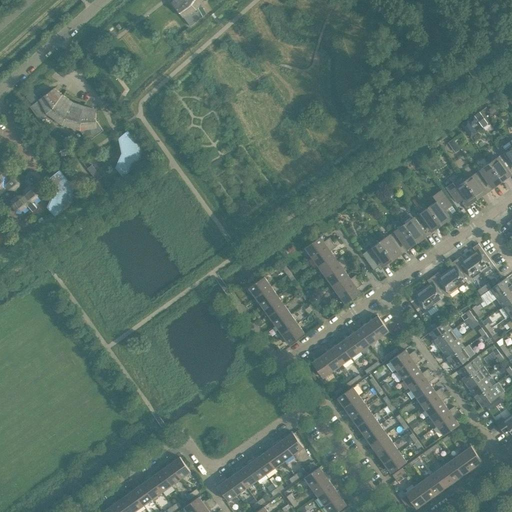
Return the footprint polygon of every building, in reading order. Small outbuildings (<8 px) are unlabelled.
[(173,0),(172,3),(176,9),(178,12),(183,17),(190,26),(203,17),(202,16),(198,7),(202,0),(173,0)] [(96,120),(96,109),(73,102),(54,88),(39,99),(40,99),(30,107),(39,119),(40,119),(48,114),(62,124),(78,129),(88,139),(89,140),(90,140),(102,131),(103,130),(96,120)] [(32,105),(38,100),(33,92),(26,97),(32,105)] [(493,106),(488,110),(489,112),(491,114),(496,111),(494,108),(493,106)] [(482,116),(477,120),(478,121),(482,127),(482,128),(488,124),(483,116),(482,116)] [(468,121),(462,125),(465,129),(471,137),(477,133),(471,126),(471,125),(468,121)] [(135,152),(141,148),(127,131),(118,138),(120,146),(125,151),(124,155),(119,160),(115,167),(118,171),(123,177),(140,162),(136,158),(135,156),(135,152)] [(511,143),(510,141),(498,150),(501,155),(508,163),(507,163),(511,169),(511,143)] [(511,175),(511,169),(507,163),(508,163),(501,155),(489,163),(501,179),(507,175),(509,178),(511,175)] [(437,158),(432,161),(437,168),(442,165),(437,158)] [(501,179),(489,163),(477,172),(490,191),(496,186),(494,184),(501,179)] [(40,183),(40,177),(37,172),(31,171),(26,175),(26,177),(18,176),(17,177),(16,176),(15,176),(10,175),(11,172),(7,168),(4,168),(0,171),(0,194),(8,204),(12,205),(15,208),(16,209),(22,210),(23,209),(24,208),(26,207),(27,206),(29,206),(30,208),(33,211),(36,208),(37,208),(33,203),(33,201),(38,197),(39,191),(35,186),(40,183)] [(51,199),(48,206),(51,210),(55,216),(73,202),(69,198),(68,196),(68,192),(74,187),(60,170),(51,177),(53,185),(57,191),(57,195),(51,199)] [(490,191),(477,172),(465,181),(476,197),(482,192),(484,195),(490,191)] [(476,197),(465,181),(464,181),(460,176),(447,186),(457,201),(459,199),(466,208),(472,204),(470,201),(476,197)] [(85,186),(89,192),(94,199),(105,192),(100,184),(97,179),(85,186)] [(442,190),(437,193),(433,196),(436,201),(428,207),(440,223),(446,218),(448,221),(454,217),(448,208),(452,205),(442,190)] [(440,223),(428,207),(416,215),(430,234),(436,230),(434,227),(440,223)] [(430,234),(416,215),(413,218),(410,213),(404,217),(407,222),(404,224),(415,240),(422,236),(423,238),(430,234)] [(415,240),(404,224),(392,233),(405,252),(411,247),(409,245),(415,240)] [(350,227),(347,230),(352,237),(356,234),(350,227)] [(405,252),(392,233),(380,242),(391,258),(397,253),(399,256),(405,252)] [(320,236),(305,247),(312,257),(333,242),(329,238),(326,240),(327,242),(325,243),(320,236)] [(334,255),(331,251),(329,249),(331,248),(332,249),(336,247),(333,242),(312,257),(318,266),(334,255)] [(391,258),(380,242),(362,254),(374,270),(379,266),(381,269),(387,265),(385,262),(391,258)] [(494,266),(478,243),(473,247),(475,251),(469,255),(481,271),(489,265),(491,268),(494,266)] [(325,276),(346,261),(343,256),(339,259),(340,260),(338,262),(334,255),(318,266),(325,276)] [(481,271),(469,255),(463,260),(461,256),(455,260),(471,282),(474,280),(472,277),(481,271)] [(471,282),(455,260),(450,264),(452,267),(446,271),(458,288),(466,282),(468,285),(471,282)] [(347,274),(344,269),(343,267),(344,266),(346,268),(349,265),(346,261),(325,276),(332,285),(347,274)] [(458,288),(446,271),(440,276),(438,272),(432,276),(449,299),(452,296),(450,294),(458,288)] [(338,294),(359,279),(356,275),(352,277),(354,279),(352,280),(347,274),(332,285),(338,294)] [(255,297),(271,286),(264,276),(249,288),(255,297)] [(449,299),(432,276),(427,280),(430,283),(424,288),(435,304),(443,298),(446,301),(449,299)] [(497,298),(511,286),(511,285),(506,277),(490,289),(497,298)] [(361,293),(357,288),(356,286),(358,285),(359,286),(362,284),(359,279),(338,294),(345,304),(361,293)] [(304,291),(299,284),(296,287),(300,293),(304,291)] [(262,307),(278,295),(271,286),(255,297),(262,307)] [(503,307),(511,300),(511,286),(497,298),(503,307)] [(435,304),(424,288),(418,292),(415,289),(409,293),(412,296),(423,312),(426,315),(429,313),(427,310),(435,304)] [(269,316),(284,305),(278,295),(262,307),(269,316)] [(412,296),(409,298),(420,315),(423,312),(412,296)] [(509,316),(511,313),(511,300),(503,307),(509,316)] [(317,309),(312,303),(309,305),(314,312),(317,309)] [(275,325),(291,314),(284,305),(269,316),(275,325)] [(282,334),(298,323),(291,314),(275,325),(282,334)] [(389,331),(378,315),(368,322),(379,338),(389,331)] [(436,341),(452,330),(445,321),(429,332),(436,341)] [(379,338),(368,322),(359,329),(370,344),(379,338)] [(289,344),(305,333),(298,323),(282,334),(289,344)] [(370,344),(359,329),(349,335),(361,351),(370,344)] [(442,350),(458,339),(452,330),(436,341),(442,350)] [(361,351),(349,335),(340,342),(351,358),(361,351)] [(448,359),(464,348),(458,339),(442,350),(448,359)] [(351,358),(340,342),(331,349),(342,364),(351,358)] [(455,368),(475,354),(469,345),(464,348),(448,359),(455,368)] [(392,356),(399,351),(396,348),(389,352),(392,356)] [(342,364),(331,349),(322,355),(333,371),(342,364)] [(397,370),(418,355),(414,350),(411,353),(412,355),(410,356),(405,349),(390,360),(397,370)] [(493,351),(488,355),(492,360),(497,357),(493,351)] [(333,371),(322,355),(312,362),(323,378),(333,371)] [(419,368),(415,363),(414,362),(416,360),(417,362),(421,359),(418,355),(397,370),(403,379),(419,368)] [(480,369),(484,366),(477,357),(457,371),(463,380),(480,369)] [(373,369),(380,364),(378,361),(371,366),(373,369)] [(486,378),(490,375),(484,366),(480,369),(463,380),(470,389),(486,378)] [(379,368),(375,371),(380,380),(384,378),(379,368)] [(410,388),(431,373),(428,369),(424,371),(425,373),(423,374),(419,368),(403,379),(410,388)] [(432,387),(429,382),(428,380),(429,379),(431,381),(434,378),(431,373),(410,388),(417,398),(432,387)] [(355,382),(361,377),(359,374),(352,379),(355,382)] [(377,384),(373,377),(369,379),(374,386),(377,384)] [(476,398),(492,386),(486,378),(470,389),(476,398)] [(387,382),(382,385),(386,392),(391,388),(387,382)] [(482,407),(498,395),(505,391),(499,382),(492,387),(492,386),(476,398),(482,407)] [(344,407),(360,396),(353,386),(337,398),(344,407)] [(336,395),(343,391),(341,387),(334,392),(336,395)] [(423,407),(444,392),(441,387),(437,390),(438,392),(437,393),(432,387),(417,398),(423,407)] [(445,405),(442,400),(441,399),(443,397),(444,399),(447,397),(444,392),(423,407),(430,416),(445,405)] [(502,401),(498,395),(486,404),(490,409),(502,401)] [(351,417),(366,405),(360,396),(344,407),(351,417)] [(357,426),(373,415),(366,405),(351,417),(357,426)] [(436,426),(457,411),(454,406),(450,409),(452,410),(450,411),(445,405),(430,416),(436,426)] [(459,424),(455,419),(454,417),(456,416),(457,418),(461,415),(457,411),(436,426),(443,435),(459,424)] [(511,414),(503,420),(501,417),(496,421),(503,431),(508,428),(511,433),(511,414)] [(364,435),(380,424),(373,415),(357,426),(364,435)] [(415,418),(408,423),(412,429),(419,424),(415,418)] [(371,444),(386,433),(380,424),(364,435),(371,444)] [(451,438),(457,433),(455,430),(448,435),(451,438)] [(303,447),(292,432),(283,439),(294,454),(303,447)] [(377,454),(393,443),(386,433),(371,444),(377,454)] [(417,439),(412,433),(409,435),(414,442),(417,439)] [(294,454),(283,439),(274,446),(284,461),(294,454)] [(384,463),(400,452),(393,443),(377,454),(384,463)] [(432,451),(439,446),(437,443),(430,448),(432,451)] [(284,461),(274,446),(264,452),(275,467),(284,461)] [(482,461),(471,446),(461,453),(472,468),(482,461)] [(275,467),(264,452),(255,459),(266,474),(275,467)] [(391,473),(406,461),(400,452),(384,463),(391,473)] [(472,468),(461,453),(452,459),(463,475),(472,468)] [(191,471),(180,456),(170,463),(181,478),(191,471)] [(266,474),(255,459),(246,466),(256,481),(266,474)] [(463,475),(452,459),(443,466),(454,481),(463,475)] [(181,478),(170,463),(161,470),(172,485),(181,478)] [(256,481),(246,466),(236,472),(247,487),(256,481)] [(454,481),(443,466),(433,472),(445,488),(454,481)] [(311,487),(326,476),(319,467),(304,477),(311,487)] [(172,485),(161,470),(152,477),(162,492),(172,485)] [(402,475),(398,471),(392,475),(396,480),(402,475)] [(247,487),(236,472),(227,479),(238,494),(247,487)] [(445,488),(433,472),(424,479),(435,495),(445,488)] [(318,496),(333,486),(326,476),(311,487),(318,496)] [(162,492),(152,477),(142,483),(153,498),(162,492)] [(238,494),(227,479),(217,486),(228,501),(238,494)] [(435,495),(424,479),(415,486),(426,501),(435,495)] [(153,498),(142,483),(133,490),(144,505),(153,498)] [(272,484),(267,487),(270,492),(276,488),(272,484)] [(324,506),(340,495),(333,486),(318,496),(324,506)] [(426,501),(415,486),(405,493),(407,495),(416,508),(426,501)] [(144,505),(133,490),(124,496),(134,511),(144,505)] [(294,499),(290,494),(286,496),(291,502),(294,499)] [(328,511),(335,511),(347,504),(340,495),(324,506),(328,511)] [(407,495),(401,499),(409,511),(410,511),(416,508),(407,495)] [(134,511),(124,496),(114,503),(120,511),(134,511)] [(187,511),(197,511),(206,506),(213,501),(211,497),(203,502),(199,496),(184,507),(187,511)] [(210,511),(209,511),(208,510),(216,504),(213,501),(206,506),(197,511),(210,511)] [(120,511),(114,503),(105,510),(106,511),(120,511)]
